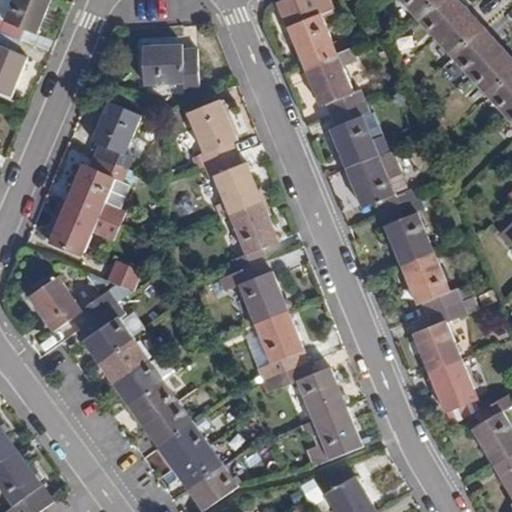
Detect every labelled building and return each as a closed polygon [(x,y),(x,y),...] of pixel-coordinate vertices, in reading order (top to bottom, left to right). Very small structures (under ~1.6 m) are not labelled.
[(13,0),(5,20),(0,17),(0,34),(19,42),(24,30),(37,35),(51,0),(13,0)] [(283,0),(278,2),(321,107),(327,104),(332,116),(365,102),(360,89),(353,92),(343,67),(359,60),(353,47),(337,54),(321,14),(333,8),(329,0),(283,0)] [(401,0),(511,121),(511,57),(459,0),(401,0)] [(403,31),(394,40),(404,66),(415,56),(410,50),(416,45),(403,31)] [(15,54),(19,42),(0,34),(0,93),(11,98),(27,59),(15,54)] [(143,47),(145,85),(185,84),(185,88),(200,87),(198,49),(183,50),(183,45),(143,47)] [(415,66),(406,70),(409,78),(418,74),(415,66)] [(189,113),(204,151),(199,153),(200,155),(204,166),(237,152),(233,141),(237,139),(221,100),(189,113)] [(110,102),(93,141),(100,143),(95,154),(129,168),(134,156),(126,153),(142,116),(110,102)] [(330,129),(363,209),(377,203),(382,215),(416,200),(411,189),(409,190),(396,195),(380,156),(363,116),(370,113),(365,102),(332,116),(336,127),(330,129)] [(370,113),(363,116),(380,156),(390,151),(373,112),(370,113)] [(429,135),(416,140),(419,148),(433,143),(429,135)] [(390,151),(380,156),(396,195),(409,190),(392,150),(390,151)] [(215,176),(227,204),(231,214),(263,201),(248,162),(242,164),(237,152),(204,166),(210,179),(215,176)] [(95,154),(90,167),(84,164),(80,173),(73,189),(68,202),(121,225),(127,210),(121,208),(106,201),(116,179),(123,182),(124,181),(129,168),(95,154)] [(200,155),(193,158),(197,169),(204,166),(200,155)] [(80,173),(75,171),(69,187),(73,189),(80,173)] [(123,182),(116,179),(106,201),(121,208),(131,184),(124,181),(123,182)] [(382,215),(420,305),(424,303),(429,315),(473,296),(468,284),(451,291),(419,214),(425,212),(420,199),(416,200),(382,215)] [(53,238),(51,243),(83,257),(93,230),(115,239),(121,225),(68,202),(62,200),(55,216),(61,218),(53,238)] [(231,214),(247,254),(233,260),(238,272),(267,260),(263,249),(280,242),(263,201),(231,214)] [(227,204),(217,208),(221,218),(231,214),(227,204)] [(47,235),(53,238),(61,218),(55,216),(47,235)] [(511,243),(511,223),(501,234),(510,245),(511,243)] [(220,279),(225,291),(240,285),(256,324),(289,311),(273,271),(272,272),(267,260),(238,272),(220,279)] [(117,261),(108,281),(133,292),(142,272),(117,261)] [(30,296),(54,332),(74,319),(81,329),(115,305),(107,293),(82,311),(59,277),(30,296)] [(414,333),(447,413),(479,400),(447,322),(478,309),(473,296),(429,315),(433,325),(414,333)] [(190,489),(206,511),(240,486),(121,318),(124,316),(115,305),(81,329),(89,339),(86,341),(190,489)] [(256,324),(272,363),(258,369),(263,381),(309,363),(304,351),(305,351),(289,311),(256,324)] [(504,330),(497,333),(500,340),(507,337),(504,330)] [(263,381),(269,394),(299,382),(314,420),(347,407),(331,368),(313,375),(309,363),(263,381)] [(473,429),(511,495),(511,426),(503,412),(511,406),(511,400),(509,394),(476,414),(482,423),(473,429)] [(363,446),(347,407),(314,420),(303,425),(309,439),(320,435),(325,445),(310,452),(316,465),(363,446)] [(7,511),(6,511),(40,511),(55,502),(0,425),(0,485),(15,506),(7,511)] [(378,511),(356,475),(326,493),(336,511),(378,511)] [(310,484),(305,487),(312,499),(318,495),(310,484)]
